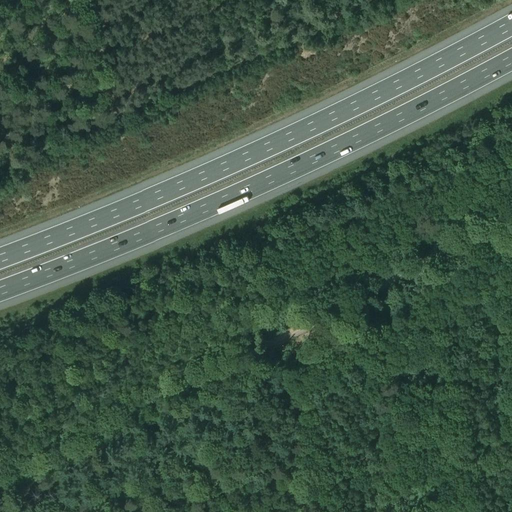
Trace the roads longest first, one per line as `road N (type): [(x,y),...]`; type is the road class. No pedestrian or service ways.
road 1 (track): [(0,465),(273,341),(511,213)]
road 2 (motorway): [(511,24),(259,151),(0,257)]
road 3 (motorway): [(0,290),(271,179),(511,59)]
